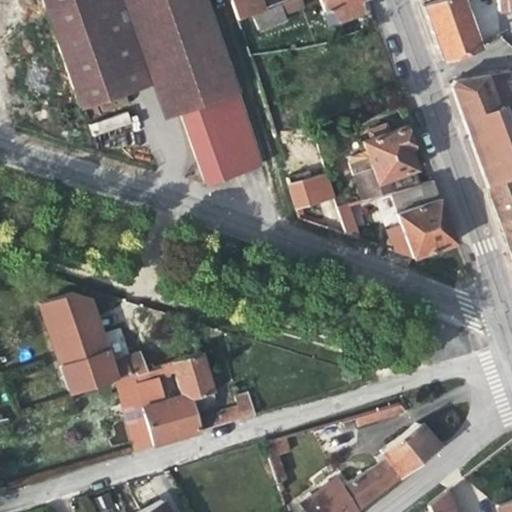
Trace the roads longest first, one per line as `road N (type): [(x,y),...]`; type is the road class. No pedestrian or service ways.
road 1 (residential): [(511,356),(0,503)]
road 2 (residential): [(504,315),(474,313),(365,268),(0,152)]
road 3 (tertiary): [(388,0),(504,315)]
road 4 (residential): [(384,511),(511,408)]
